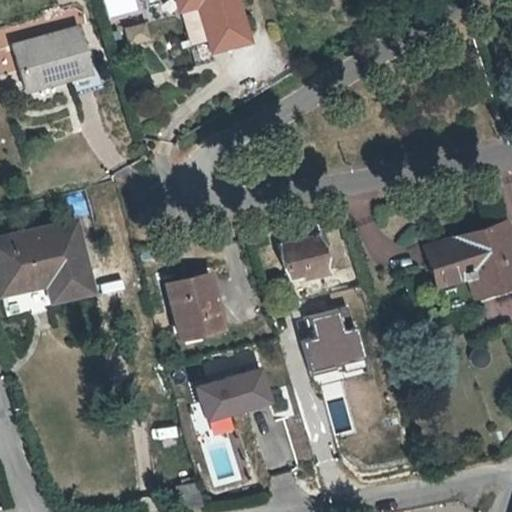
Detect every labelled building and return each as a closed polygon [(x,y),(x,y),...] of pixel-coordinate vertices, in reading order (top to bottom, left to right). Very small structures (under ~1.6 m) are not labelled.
[(221,41),(208,0),(170,0),(172,7),(191,2),(202,46),(221,41)] [(208,0),(221,41),(239,36),(229,0),(208,0)] [(124,28),(127,43),(146,39),(144,25),(124,28)] [(83,69),(71,28),(6,46),(18,87),(83,69)] [(420,245),(431,284),(464,273),(471,291),(511,276),(511,243),(503,218),(420,245)] [(0,239),(0,283),(1,290),(44,280),(48,298),(87,288),(72,223),(0,239)] [(264,239),(260,226),(246,230),(250,243),(264,239)] [(277,241),(284,277),(303,273),(304,278),(327,273),(318,233),(277,241)] [(222,328),(208,275),(165,285),(179,340),(222,328)] [(376,337),(373,327),(361,331),(364,340),(376,337)] [(262,369),(193,381),(200,420),(269,409),(262,369)] [(153,424),(154,438),(177,437),(176,423),(153,424)] [(257,454),(248,457),(257,482),(266,479),(257,454)] [(197,500),(193,480),(176,483),(180,504),(197,500)]
